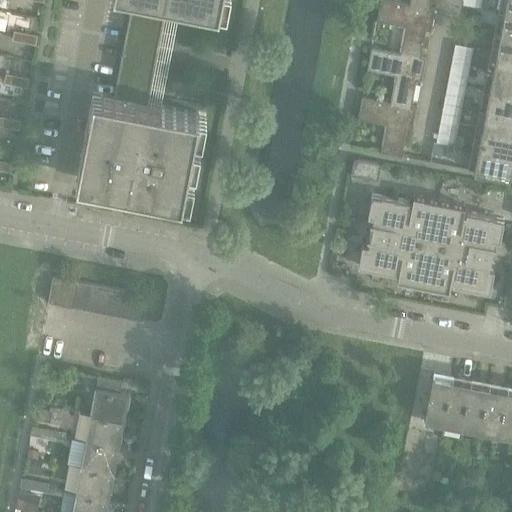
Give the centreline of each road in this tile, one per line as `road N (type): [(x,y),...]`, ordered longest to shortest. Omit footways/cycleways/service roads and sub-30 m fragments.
road 1 (residential): [(511,352),(315,314),(195,258)]
road 2 (residential): [(146,511),(195,258)]
road 3 (residential): [(195,258),(0,220)]
road 4 (residential): [(423,139),(449,0)]
